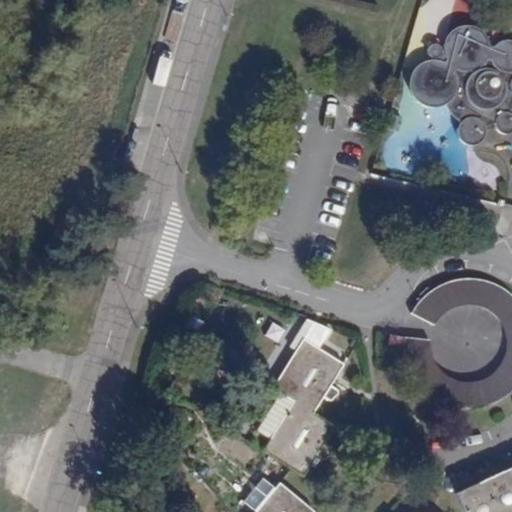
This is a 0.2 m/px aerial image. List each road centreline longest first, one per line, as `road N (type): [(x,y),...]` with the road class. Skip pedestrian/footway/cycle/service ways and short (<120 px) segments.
road 1 (residential): [(135,244),(365,311),(433,265),(471,259),(511,270)]
road 2 (residential): [(135,244),(59,511)]
road 3 (residential): [(208,0),(135,244)]
road 4 (residential): [(511,434),(469,453),(425,457),(379,448),(375,477),(351,511)]
